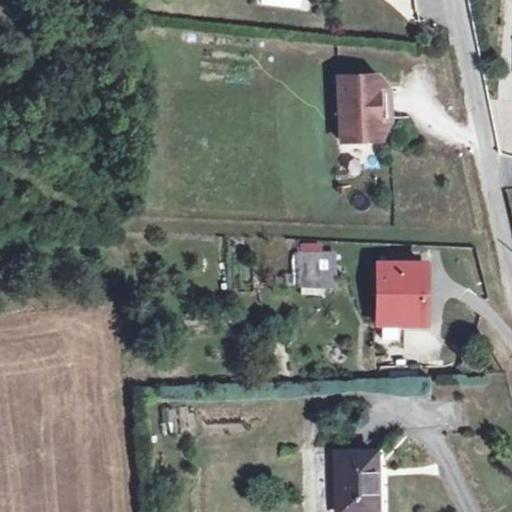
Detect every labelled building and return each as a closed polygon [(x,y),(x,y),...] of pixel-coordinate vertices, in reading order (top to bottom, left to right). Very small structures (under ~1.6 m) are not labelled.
[(375,67),(336,69),(340,133),(379,131),(378,110),(376,84),(375,67)] [(388,83),(376,84),(378,110),(390,110),(388,83)] [(287,235),(287,270),(325,271),(325,236),(287,235)] [(366,314),(413,316),(415,251),(368,250),(366,314)] [(380,511),(380,449),(334,450),(334,511),(380,511)]
